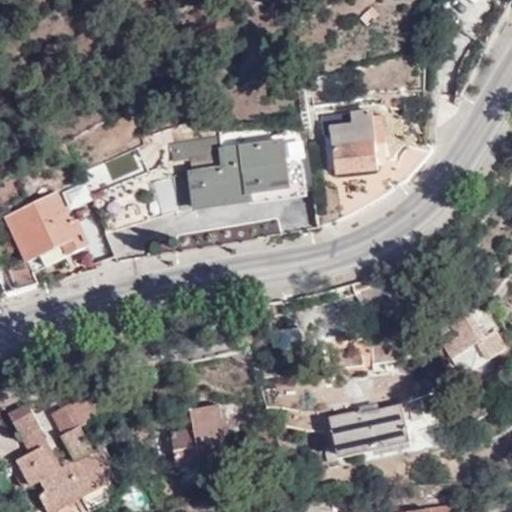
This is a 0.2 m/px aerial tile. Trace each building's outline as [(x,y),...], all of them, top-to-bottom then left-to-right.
[(330,134),(335,178),(378,174),(377,160),(374,129),(372,112),(322,117),(324,135),(330,134)] [(374,129),(377,160),(386,159),(383,129),(374,129)] [(203,157),(222,154),(221,148),(218,135),(200,138),(203,157)] [(180,211),(250,200),(249,189),(287,183),(289,193),(308,190),(303,161),(284,164),(280,138),(221,148),(222,154),(223,165),(189,170),(184,141),(169,143),(180,211)] [(105,163),(111,181),(138,171),(132,154),(105,163)] [(82,183),(62,196),(72,213),(93,201),(82,183)] [(251,204),(308,195),(308,190),(289,193),(287,183),(249,189),(250,200),(251,204)] [(100,204),(109,233),(149,221),(140,191),(100,204)] [(32,266),(34,265),(45,259),(68,247),(74,257),(89,250),(91,248),(77,221),(69,225),(53,194),(5,221),(32,266)] [(89,250),(100,267),(120,261),(108,237),(91,248),(89,250)] [(68,247),(45,259),(52,269),(74,257),(68,247)] [(14,275),(21,291),(44,285),(34,265),(32,266),(14,275)] [(297,309),(269,315),(273,350),(301,346),(297,309)] [(451,359),(477,342),(488,360),(508,347),(495,328),(485,335),(471,313),(451,326),(455,332),(440,342),(451,359)] [(159,339),(130,346),(134,362),(163,356),(159,339)] [(475,376),(455,388),(461,399),(482,387),(475,376)] [(455,388),(449,391),(453,404),(461,399),(455,388)] [(64,435),(81,425),(100,415),(95,406),(88,394),(52,413),(64,435)] [(217,402),(190,407),(193,428),(171,432),(178,466),(227,456),(217,402)] [(24,437),(42,428),(43,427),(30,403),(11,413),(24,437)] [(360,410),(329,418),(338,455),(410,438),(402,405),(360,413),(360,410)] [(50,511),(51,511),(117,477),(101,447),(95,451),(81,425),(64,435),(63,435),(77,461),(58,471),(44,447),(32,453),(18,461),(19,463),(14,466),(26,488),(42,480),(48,490),(41,493),(50,511)] [(32,453),(44,447),(58,471),(64,468),(42,428),(24,437),(32,453)]
